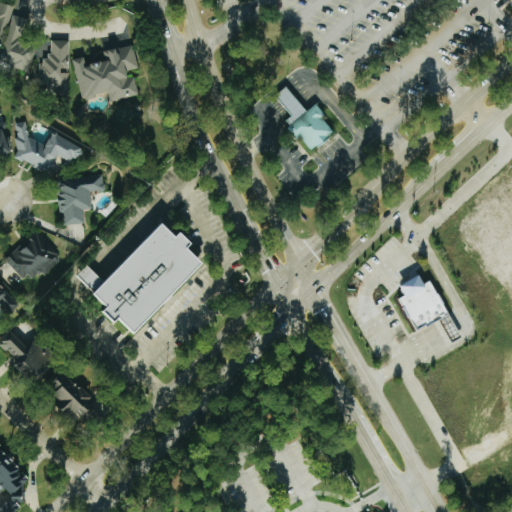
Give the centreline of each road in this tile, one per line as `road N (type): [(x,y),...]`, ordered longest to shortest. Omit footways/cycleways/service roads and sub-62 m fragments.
road 1 (secondary): [(300,260),(83,480)]
road 2 (secondary): [(300,260),(231,120),(190,0)]
road 3 (secondary): [(105,502),(259,343)]
road 4 (secondary): [(511,61),(359,200)]
road 5 (secondary): [(168,52),(236,216)]
road 6 (secondary): [(315,288),(439,167)]
road 7 (residential): [(105,502),(0,403)]
road 8 (secondary): [(428,485),(362,371)]
road 9 (secondary): [(287,314),(349,420)]
